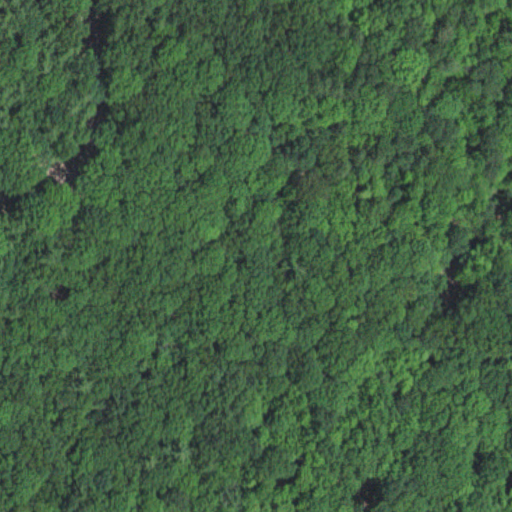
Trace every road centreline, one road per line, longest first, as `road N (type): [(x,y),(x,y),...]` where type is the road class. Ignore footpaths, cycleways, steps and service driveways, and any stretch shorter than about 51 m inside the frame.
road 1 (residential): [(0,441),(72,177)]
road 2 (residential): [(72,177),(90,63),(85,0)]
